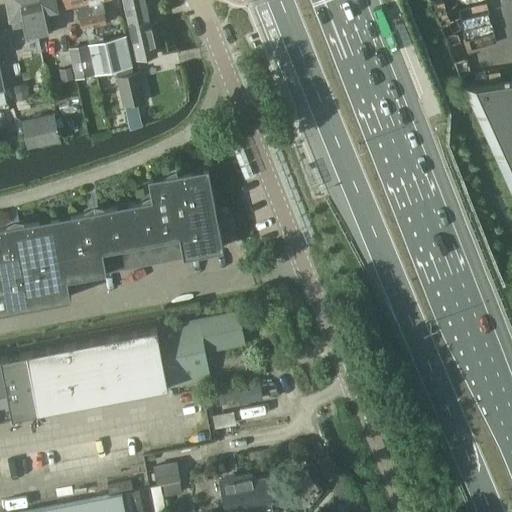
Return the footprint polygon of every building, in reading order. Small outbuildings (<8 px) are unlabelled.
[(22,25),(23,33),(25,38),(37,35),(30,0),(6,0),(12,27),(22,25)] [(54,0),(30,0),(37,35),(51,32),(46,9),(56,7),(54,0)] [(81,28),(93,25),(88,0),(64,0),(65,6),(74,4),(77,15),(79,15),(81,28)] [(88,0),(93,25),(106,22),(103,10),(104,9),(102,0),(88,0)] [(123,0),(128,19),(148,15),(145,0),(123,0)] [(157,52),(148,15),(128,19),(137,56),(157,52)] [(88,42),(95,40),(93,27),(86,28),(88,42)] [(126,34),(88,43),(95,74),(116,69),(132,65),(126,34)] [(88,43),(68,47),(75,78),(95,74),(88,43)] [(132,65),(116,69),(118,75),(134,72),(132,65)] [(72,78),(70,68),(60,70),(62,80),(72,78)] [(134,72),(118,75),(124,105),(146,100),(139,71),(134,72)] [(26,83),(14,85),(17,99),(29,97),(26,83)] [(54,112),(23,119),(29,146),(60,139),(54,112)] [(0,308),(71,295),(67,275),(106,268),(184,253),(223,246),(208,166),(148,177),(151,197),(0,225),(0,308)] [(205,349),(245,342),(239,310),(158,326),(169,385),(210,377),(205,349)] [(26,351),(3,355),(15,414),(38,410),(38,411),(165,386),(153,327),(26,351)] [(3,355),(0,355),(0,417),(15,414),(3,355)] [(213,405),(211,393),(203,394),(205,407),(213,405)] [(157,483),(179,479),(176,461),(154,465),(157,483)] [(220,478),(226,511),(255,511),(276,508),(270,474),(253,477),(252,472),(225,477),(220,478)] [(125,511),(121,492),(18,511),(125,511)]
